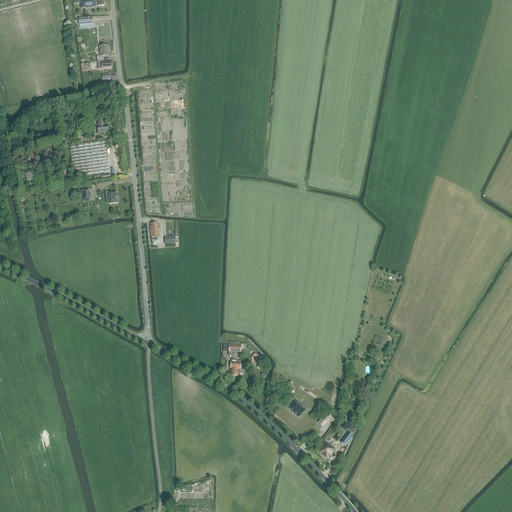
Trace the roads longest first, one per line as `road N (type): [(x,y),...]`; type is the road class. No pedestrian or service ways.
road 1 (residential): [(148,343),(112,0)]
road 2 (unclassified): [(354,511),(271,423),(148,343)]
road 3 (unclassified): [(0,266),(148,343)]
road 4 (track): [(398,368),(335,489)]
